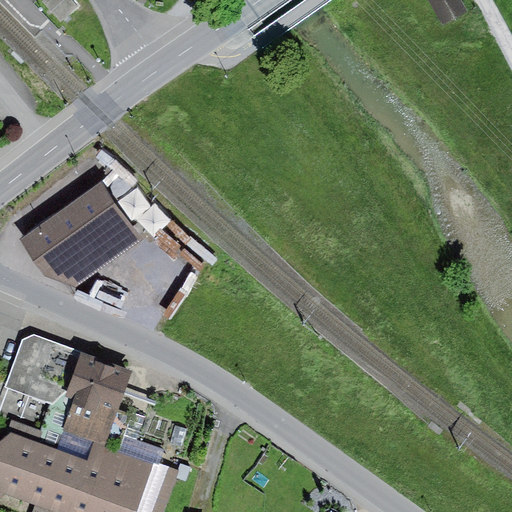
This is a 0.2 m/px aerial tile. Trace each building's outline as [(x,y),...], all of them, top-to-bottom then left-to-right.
[(78,7),(71,0),(45,0),(44,2),(62,22),(78,7)] [(463,0),(431,0),(445,24),(469,10),(463,0)] [(145,232),(102,176),(22,233),(45,269),(75,281),(145,232)] [(34,336),(22,340),(6,387),(53,403),(43,432),(15,422),(11,433),(87,459),(93,442),(107,447),(160,466),(167,447),(145,440),(159,402),(127,391),(135,371),(34,336)] [(93,442),(87,459),(11,433),(0,442),(0,492),(36,505),(33,511),(165,511),(179,472),(160,466),(107,447),(93,442)]
